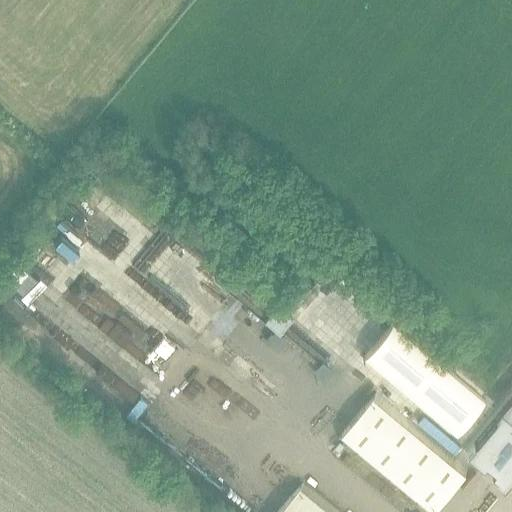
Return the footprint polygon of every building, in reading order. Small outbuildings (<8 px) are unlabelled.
[(13,270),(10,272),(16,278),(10,284),(22,295),(31,285),(35,280),(17,265),(13,270)] [(335,344),(356,359),(365,346),(344,331),(335,344)] [(433,511),(468,471),(376,394),(337,440),(423,511),(433,511)] [(511,397),(466,453),(483,466),(485,463),(494,470),(491,473),(507,487),(511,481),(511,397)] [(338,511),(302,482),(276,511),(338,511)]
